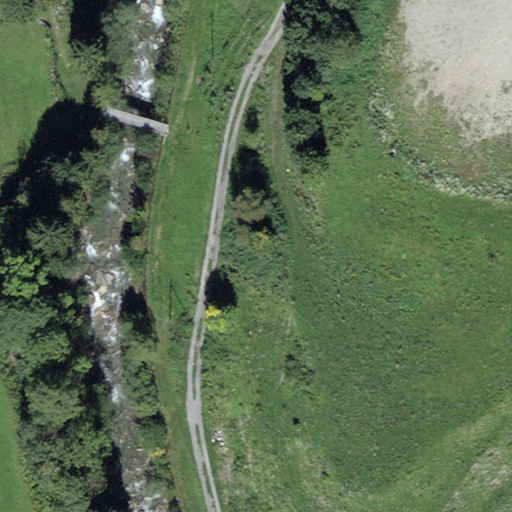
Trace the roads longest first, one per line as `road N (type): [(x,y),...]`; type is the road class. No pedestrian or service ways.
road 1 (track): [(236,508),(188,425),(160,303),(171,158),(208,0)]
road 2 (track): [(236,511),(249,376),(226,246),(235,148),(298,0)]
road 3 (track): [(177,130),(99,106),(33,0)]
